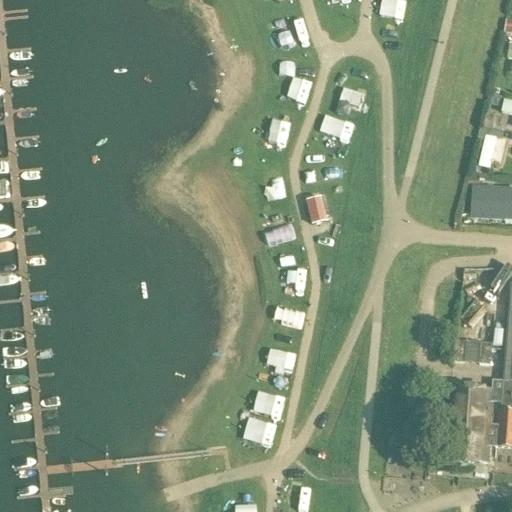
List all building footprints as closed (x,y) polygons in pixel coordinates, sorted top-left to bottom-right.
[(289,96),(304,98),(305,79),(290,78),(289,96)] [(307,79),(305,99),(316,100),(318,81),(307,79)] [(489,135),(483,168),(496,171),(503,138),(489,135)] [(283,205),(296,195),(276,170),(264,179),(283,205)] [(511,188),(477,187),(477,219),(511,220),(511,188)] [(339,199),(323,198),(323,218),(338,219),(339,199)] [(296,283),(295,297),(311,298),(312,285),(296,283)] [(511,286),(511,287),(504,386),(493,385),(492,393),(447,390),(441,461),(487,464),(488,448),(511,449),(511,286)] [(288,347),(297,348),(301,327),(291,325),(288,347)] [(456,342),(453,364),(464,365),(466,344),(456,342)] [(479,366),(490,367),(492,346),(481,345),(479,366)] [(291,382),(293,370),(270,368),(269,380),(291,382)] [(253,441),(272,437),(267,414),(248,418),(253,441)] [(430,458),(419,456),(418,462),(421,467),(428,468),(430,458)]
